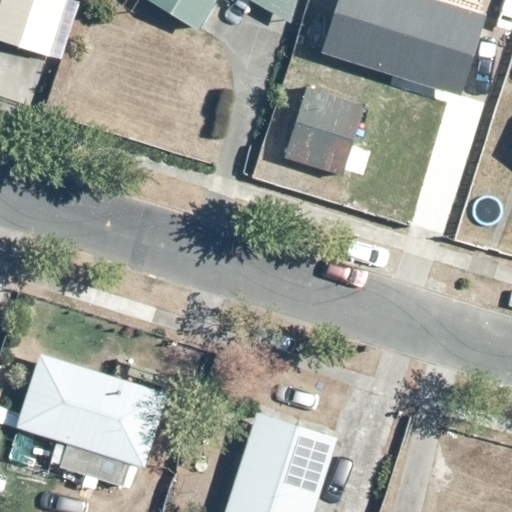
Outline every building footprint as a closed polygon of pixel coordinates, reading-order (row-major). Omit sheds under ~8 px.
[(0,0),(0,43),(47,58),(65,0),(0,0)] [(215,0),(143,0),(197,32),(215,0)] [(491,15),(438,0),(342,0),(327,53),(468,94),(491,15)] [(364,104),(306,85),(282,158),(340,177),(364,104)] [(37,356),(21,408),(0,401),(0,424),(23,432),(37,436),(29,462),(46,467),(44,477),(92,491),(94,482),(135,493),(164,394),(37,356)] [(311,511),(333,439),(253,415),(223,511),(311,511)]
